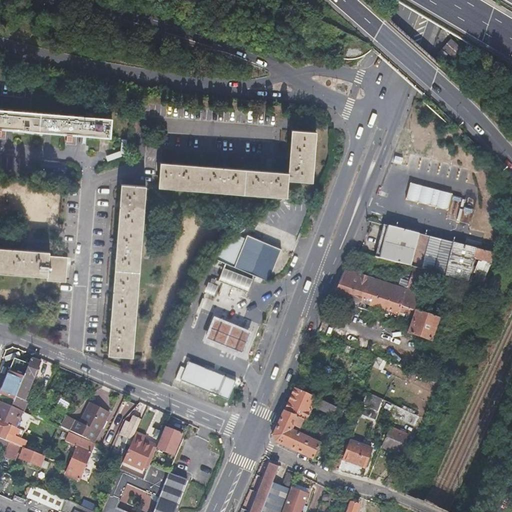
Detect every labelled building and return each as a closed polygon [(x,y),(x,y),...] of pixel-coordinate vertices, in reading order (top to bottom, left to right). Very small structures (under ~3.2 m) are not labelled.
[(0,109),(0,128),(109,138),(111,119),(0,109)] [(160,162),(158,187),(286,197),(287,180),(312,182),(316,132),(291,130),(288,173),(160,162)] [(410,182),(406,198),(446,209),(451,193),(410,182)] [(146,186),(121,184),(107,354),(132,356),(146,186)] [(375,257),(421,270),(430,237),(384,225),(375,257)] [(453,243),(430,237),(421,270),(444,276),(453,243)] [(211,259),(270,282),(281,251),(247,238),(245,242),(238,239),(211,259)] [(503,256),(453,243),(444,276),(467,283),(472,263),(478,265),(479,262),(490,265),(491,262),(499,264),(503,256)] [(49,252),(0,248),(0,272),(47,276),(47,280),(65,282),(67,258),(49,256),(49,252)] [(417,291),(344,266),(335,293),(397,315),(400,304),(411,308),(417,291)] [(249,279),(221,268),(217,280),(245,291),(249,279)] [(414,306),(405,331),(431,340),(439,315),(414,306)] [(45,311),(44,324),(53,325),(54,312),(45,311)] [(214,315),(204,338),(226,348),(242,354),(252,331),(236,324),(214,315)] [(376,356),(372,366),(382,369),(386,360),(376,356)] [(28,363),(15,396),(11,406),(20,410),(22,411),(27,400),(24,399),(40,360),(33,357),(32,358),(31,357),(28,363)] [(15,396),(28,363),(14,358),(9,369),(7,369),(5,374),(7,375),(0,392),(0,401),(11,406),(15,396)] [(188,360),(181,379),(229,399),(236,380),(188,360)] [(291,385),(270,441),(313,458),(320,439),(301,432),(315,394),(291,385)] [(367,394),(362,406),(376,411),(380,400),(367,394)] [(0,421),(15,428),(19,419),(17,417),(20,410),(11,406),(0,401),(0,421)] [(68,418),(66,423),(64,428),(93,441),(107,411),(92,405),(82,424),(68,418)] [(376,411),(362,406),(360,411),(376,417),(377,412),(376,411)] [(416,417),(396,407),(392,416),(412,425),(416,417)] [(138,424),(143,426),(148,428),(153,416),(144,412),(138,424)] [(131,439),(139,418),(131,415),(129,422),(123,436),(131,439)] [(119,434),(123,436),(129,422),(125,420),(119,434)] [(18,429),(15,428),(0,421),(0,438),(3,439),(7,441),(11,443),(13,439),(8,437),(11,430),(17,432),(18,429)] [(156,445),(165,449),(173,452),(181,433),(164,426),(156,445)] [(390,428),(381,446),(397,454),(406,436),(403,434),(399,432),(390,428)] [(93,444),(80,438),(67,432),(64,438),(76,444),(67,465),(68,466),(65,474),(78,479),(93,444)] [(48,447),(49,444),(51,442),(39,437),(37,442),(48,447)] [(146,468),(148,464),(154,449),(132,438),(123,458),(146,468)] [(43,466),(46,460),(43,459),(44,456),(11,443),(7,441),(1,456),(8,459),(15,458),(19,448),(24,450),(21,457),(26,459),(28,460),(32,462),(43,466)] [(370,450),(349,441),(342,460),(363,469),(370,450)] [(260,511),(272,484),(278,468),(271,465),(272,462),(270,461),(268,466),(270,467),(266,476),(264,475),(262,480),(264,481),(260,491),(258,490),(257,493),(259,494),(251,511),(250,511),(249,511),(260,511)] [(128,511),(117,507),(127,484),(158,497),(156,502),(174,510),(186,480),(148,464),(146,468),(142,478),(119,468),(100,511),(128,511)] [(348,466),(345,472),(361,476),(362,471),(348,466)] [(65,499),(31,484),(26,497),(59,511),(65,499)] [(272,484),(260,511),(278,511),(282,505),(287,491),(280,487),(272,484)] [(299,511),(301,510),(306,496),(289,490),(280,511),(299,511)] [(96,511),(65,499),(59,511),(96,511)] [(173,511),(174,510),(156,502),(151,511),(173,511)] [(356,511),(358,506),(353,505),(349,503),(345,511),(356,511)]
